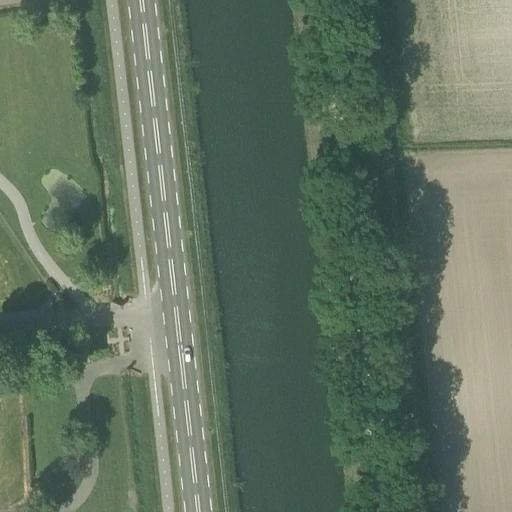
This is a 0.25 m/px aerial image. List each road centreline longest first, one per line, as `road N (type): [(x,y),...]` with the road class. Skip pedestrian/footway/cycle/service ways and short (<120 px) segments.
road 1 (track): [(388,511),(331,0)]
road 2 (primary): [(197,511),(140,0)]
